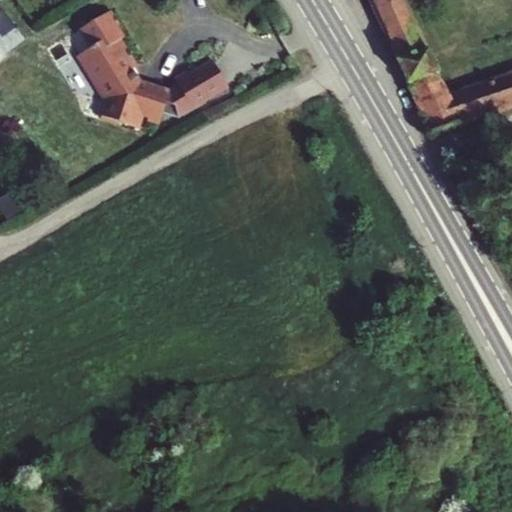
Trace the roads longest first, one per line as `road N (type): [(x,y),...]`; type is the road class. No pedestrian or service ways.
road 1 (secondary): [(372,99),(511,369)]
road 2 (secondary): [(511,327),(372,99)]
